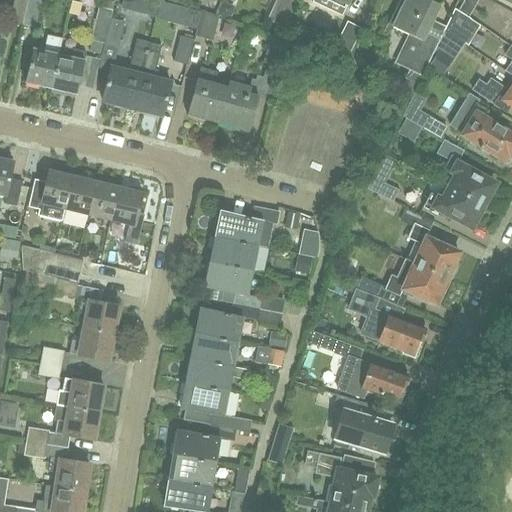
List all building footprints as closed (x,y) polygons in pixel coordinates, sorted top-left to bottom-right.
[(14,0),(10,22),(22,25),(27,0),(14,0)] [(27,0),(22,25),(35,28),(41,0),(27,0)] [(157,2),(148,0),(147,0),(144,14),(154,16),(157,2)] [(276,0),(267,20),(285,28),(297,0),(276,0)] [(314,0),(312,4),(341,18),(349,0),(314,0)] [(418,85),(422,77),(439,40),(427,33),(440,6),(427,0),(407,0),(394,28),(415,38),(401,67),(410,71),(406,79),(418,85)] [(464,0),(458,11),(470,19),(471,18),(470,17),(479,0),(464,0)] [(160,1),(156,17),(169,20),(173,4),(160,1)] [(91,41),(104,43),(110,19),(111,11),(99,8),(91,41)] [(446,28),(444,31),(458,39),(470,19),(458,11),(455,9),(445,28),(446,28)] [(202,12),(195,36),(213,41),(218,17),(202,12)] [(110,19),(104,43),(98,65),(110,68),(113,69),(124,23),(110,19)] [(349,55),(361,30),(347,22),(335,47),(349,55)] [(24,84),(50,89),(61,40),(48,37),(44,53),(32,50),(24,84)] [(174,62),(187,65),(194,40),(180,37),(174,62)] [(270,38),(263,63),(267,64),(280,68),(286,45),(270,38)] [(131,109),(149,43),(135,39),(127,73),(113,69),(110,68),(101,101),(131,109)] [(61,40),(50,89),(76,95),(83,62),(84,62),(86,53),(73,50),(71,59),(59,56),(62,40),(61,40)] [(160,73),(154,72),(161,46),(149,43),(131,109),(161,117),(170,84),(158,81),(160,73)] [(443,73),(453,59),(440,51),(431,65),(443,73)] [(187,115),(218,124),(227,89),(226,89),(213,85),(217,73),(200,69),(187,115)] [(387,76),(383,88),(402,95),(406,83),(387,76)] [(252,80),(249,88),(229,83),(227,89),(218,124),(248,132),(258,98),(262,83),(255,81),(252,80)] [(506,112),(511,106),(511,88),(509,92),(491,80),(486,86),(479,81),(473,90),(506,112)] [(402,117),(404,118),(421,128),(428,117),(418,111),(424,99),(413,93),(402,117)] [(463,134),(462,136),(503,161),(505,158),(506,159),(508,155),(511,157),(511,154),(511,135),(484,118),(488,111),(476,104),(478,101),(469,95),(450,126),(463,134)] [(404,118),(396,133),(413,143),(422,128),(421,128),(404,118)] [(457,176),(450,189),(484,207),(497,185),(472,171),(475,167),(460,159),(464,152),(444,141),(437,154),(449,161),(445,169),(457,176)] [(13,163),(0,159),(0,195),(6,197),(4,204),(17,207),(22,182),(9,179),(13,163)] [(38,217),(62,222),(73,177),(48,172),(38,217)] [(73,177),(62,222),(62,223),(65,211),(88,216),(96,183),(73,177)] [(398,190),(374,178),(373,178),(369,187),(393,200),(398,190)] [(88,216),(111,222),(119,189),(96,183),(88,216)] [(111,222),(129,226),(126,242),(137,245),(142,217),(138,215),(143,194),(119,189),(111,222)] [(484,207),(450,189),(444,200),(432,194),(425,207),(446,219),(449,215),(473,228),(484,207)] [(221,214),(216,238),(258,247),(263,223),(276,226),(279,213),(254,208),(252,221),(221,214)] [(455,269),(453,266),(459,253),(436,243),(438,240),(427,235),(433,222),(405,210),(401,219),(413,225),(407,239),(415,242),(406,260),(403,259),(414,264),(447,279),(448,277),(452,277),(455,269)] [(304,230),(299,255),(317,259),(319,251),(319,246),(319,239),(318,235),(318,233),(304,230)] [(253,272),(258,247),(216,238),(211,264),(253,272)] [(0,256),(18,259),(21,243),(3,239),(0,256)] [(34,274),(40,251),(21,247),(23,272),(34,274)] [(45,277),(48,266),(51,254),(40,251),(34,274),(45,277)] [(84,262),(51,254),(48,266),(81,274),(84,262)] [(310,276),(313,260),(298,256),(294,272),(310,276)] [(412,298),(413,295),(436,305),(441,292),(445,292),(449,284),(446,281),(447,279),(414,264),(403,259),(398,270),(399,270),(397,275),(407,279),(405,283),(395,278),(390,276),(384,288),(384,290),(386,291),(399,297),(401,293),(406,296),(412,298)] [(234,306),(258,311),(261,300),(248,297),(253,272),(211,264),(206,289),(236,295),(234,306)] [(45,277),(58,280),(78,285),(81,274),(48,266),(45,277)] [(360,277),(355,288),(377,298),(381,300),(386,291),(384,290),(384,288),(360,277)] [(5,279),(1,297),(11,299),(15,281),(5,279)] [(78,285),(58,280),(54,294),(75,299),(78,285)] [(11,299),(1,297),(0,304),(0,311),(8,313),(11,299)] [(86,315),(83,329),(114,335),(119,307),(80,299),(77,313),(86,315)] [(196,336),(238,344),(243,319),(256,322),(258,311),(234,306),(232,317),(201,311),(196,336)] [(361,335),(368,338),(403,351),(402,354),(414,358),(418,347),(415,346),(417,341),(420,342),(425,330),(399,320),(373,310),(371,309),(361,335)] [(80,343),(72,341),(69,355),(108,362),(114,335),(83,329),(80,343)] [(335,354),(348,358),(353,346),(311,331),(307,343),(336,353),(335,354)] [(191,360),(233,368),(238,344),(196,336),(191,360)] [(43,348),(41,363),(61,366),(64,352),(43,348)] [(404,388),(408,377),(370,365),(348,358),(345,369),(356,373),(352,385),(362,388),(362,389),(386,398),(385,403),(399,408),(403,395),(399,394),(402,387),(404,388)] [(233,368),(191,360),(187,384),(228,392),(231,376),(249,380),(251,372),(233,368)] [(61,366),(41,363),(38,376),(59,380),(61,366)] [(55,407),(57,407),(99,414),(104,386),(65,379),(62,392),(58,392),(55,407)] [(184,421),(184,422),(235,431),(237,420),(223,418),(228,392),(187,384),(181,411),(187,412),(186,421),(184,421)] [(391,425),(388,424),(391,414),(349,401),(341,427),(340,427),(335,445),(348,448),(349,446),(357,449),(356,451),(376,457),(377,452),(383,453),(387,452),(390,448),(389,443),(387,440),(391,425)] [(99,414),(57,407),(54,421),(57,422),(55,434),(94,441),(99,414)] [(173,457),(216,464),(220,440),(234,442),(235,431),(184,422),(211,427),(209,438),(177,433),(173,457)] [(29,428),(26,443),(47,446),(49,432),(29,428)] [(26,443),(24,456),(45,460),(47,446),(26,443)] [(333,477),(328,503),(367,511),(370,494),(374,495),(378,478),(365,476),(365,474),(348,471),(348,472),(340,471),(342,460),(310,453),(307,464),(319,467),(318,474),(333,477)] [(173,457),(169,482),(212,489),(216,464),(173,457)] [(47,486),(47,487),(86,493),(91,465),(51,458),(48,472),(58,473),(56,488),(47,486)] [(244,494),(246,482),(234,480),(232,492),(244,494)] [(207,511),(212,489),(169,482),(165,507),(189,511),(188,511),(207,511)] [(83,511),(86,493),(47,487),(42,511),(83,511)] [(242,502),(244,494),(233,492),(231,500),(242,502)] [(366,511),(367,511),(328,503),(304,498),(302,507),(326,511),(327,508),(331,509),(330,511),(366,511)]
